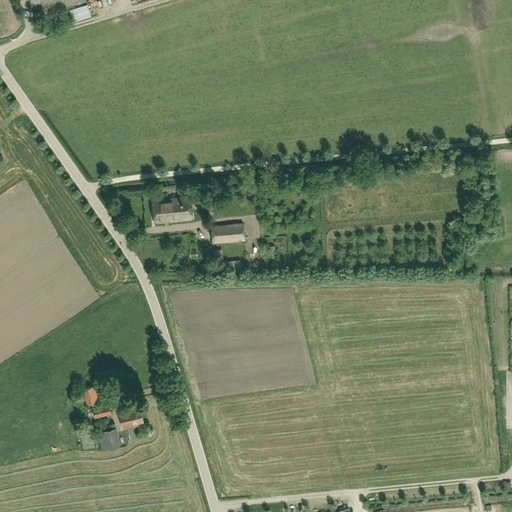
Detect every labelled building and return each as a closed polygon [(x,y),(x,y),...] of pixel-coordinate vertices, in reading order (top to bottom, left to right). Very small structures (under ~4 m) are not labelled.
[(86,1),(86,0),(30,0),(36,16),(86,1)] [(87,4),(70,10),(74,21),(91,16),(87,4)] [(192,219),(190,198),(152,201),(154,223),(192,219)] [(245,239),(243,223),(211,226),(213,242),(245,239)] [(235,262),(223,263),(223,272),(236,271),(235,262)] [(110,386),(108,377),(118,375),(116,369),(95,374),(98,389),(102,405),(110,403),(109,397),(115,395),(112,385),(110,386)] [(98,403),(94,386),(82,389),(86,406),(98,403)] [(111,415),(110,406),(93,410),(95,419),(111,415)] [(144,425),(140,407),(118,412),(123,431),(128,429),(130,439),(138,437),(135,427),(144,425)] [(119,448),(116,429),(98,432),(102,451),(119,448)] [(80,436),(83,449),(95,447),(92,433),(80,436)]
